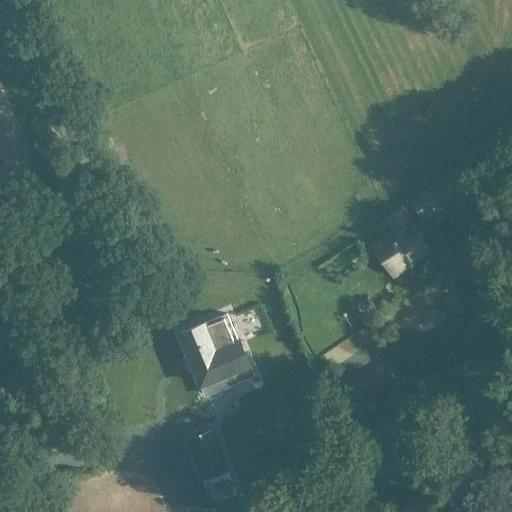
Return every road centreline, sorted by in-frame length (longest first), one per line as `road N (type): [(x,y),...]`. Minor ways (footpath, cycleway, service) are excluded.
road 1 (unclassified): [(27,511),(111,273),(94,189),(12,0)]
road 2 (track): [(511,235),(321,362),(302,416),(292,511)]
